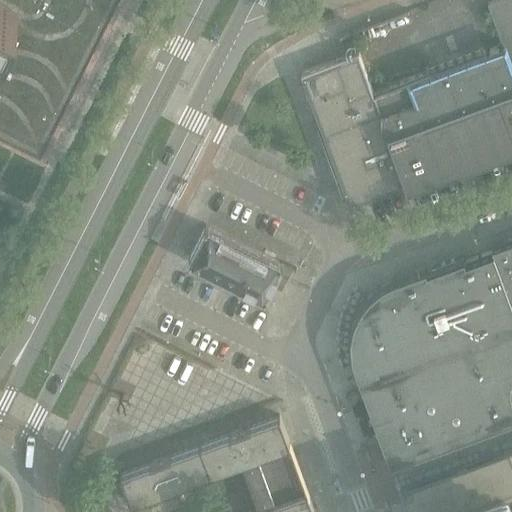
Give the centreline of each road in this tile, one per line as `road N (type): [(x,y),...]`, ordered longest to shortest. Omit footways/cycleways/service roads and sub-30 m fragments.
road 1 (secondary): [(16,462),(249,0)]
road 2 (secondary): [(212,0),(0,416)]
road 3 (unclassified): [(364,511),(307,365),(303,334),(326,270),(349,248)]
road 4 (unclassified): [(349,248),(511,190)]
road 5 (unclassified): [(349,248),(219,181)]
